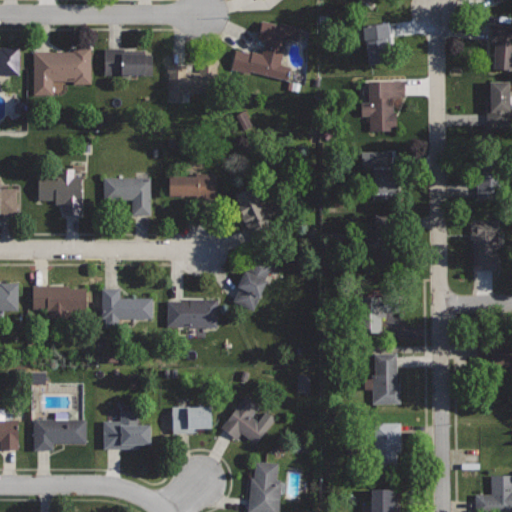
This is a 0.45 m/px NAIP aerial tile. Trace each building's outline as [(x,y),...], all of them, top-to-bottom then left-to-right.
[(301,27),(279,21),(278,24),(263,20),(258,38),(265,40),(262,53),(252,51),(252,53),(236,49),(231,68),(287,82),(291,65),(281,63),(287,39),(297,42),(301,27)] [(387,20),(362,25),(369,64),(390,60),(386,37),(390,36),(387,20)] [(511,23),(492,22),(490,42),(495,42),(493,66),(511,66),(511,23)] [(19,46),(1,46),(1,49),(0,48),(0,74),(19,74),(19,46)] [(91,46),(73,46),(73,50),(33,50),(33,93),(52,93),(52,79),(74,79),(74,82),(91,82),(91,46)] [(145,49),(124,49),(124,47),(104,48),(104,74),(152,74),(152,53),(145,53),(145,49)] [(168,64),(167,89),(215,92),(217,63),(200,62),(199,71),(187,70),(187,65),(168,64)] [(405,79),(367,79),(368,99),(360,100),(360,115),(369,115),(369,128),(397,128),(397,110),(394,110),(394,99),(406,99),(405,79)] [(510,80),(490,80),(490,109),(487,109),(488,127),(511,127),(511,109),(510,109),(510,80)] [(392,151),(355,151),(355,173),(372,173),(372,205),(392,205),(391,191),(398,191),(398,166),(392,167),(392,151)] [(60,168),(60,176),(39,175),(38,198),(55,199),(55,203),(64,203),(63,213),(81,213),(82,176),(74,176),(74,168),(60,168)] [(216,172),(195,172),(194,175),(169,174),(169,194),(196,194),(196,198),(216,198),(216,172)] [(507,175),(476,175),(476,199),(507,198),(507,175)] [(151,176),(104,177),(104,198),(132,198),(132,214),(151,214),(151,176)] [(252,185),(231,195),(252,238),(273,227),(252,185)] [(17,186),(0,186),(0,213),(18,213),(17,186)] [(417,217),(386,217),(385,261),(401,261),(401,243),(417,243),(417,217)] [(500,219),(471,219),(471,238),(474,238),(474,269),(497,268),(497,244),(500,244),(500,219)] [(255,255),(248,271),(245,270),(238,285),(240,286),(233,299),(252,308),(274,264),(255,255)] [(18,282),(0,281),(0,308),(18,309),(18,282)] [(86,287),(70,287),(70,284),(32,284),(32,307),(46,307),(46,318),(87,317),(86,287)] [(153,297),(120,297),(120,288),(102,288),(102,317),(105,317),(105,325),(119,325),(119,317),(153,317),(153,297)] [(359,296),(358,330),(382,331),(382,296),(359,296)] [(218,299),(189,298),(189,300),(167,300),(167,324),(217,326),(218,299)] [(511,344),(493,345),(492,339),(475,340),(476,367),(511,365),(511,344)] [(397,352),(366,353),(367,402),(401,402),(401,383),(397,383),(397,352)] [(295,392),(307,392),(307,374),(295,374),(295,392)] [(246,394),(220,427),(236,439),(241,432),(256,443),(275,418),(265,410),(258,420),(252,415),(260,404),(246,394)] [(211,405),(172,406),(173,432),(197,431),(197,427),(212,427),(211,405)] [(138,409),(119,409),(119,419),(103,420),(104,448),(139,447),(139,443),(150,442),(150,424),(138,424),(138,409)] [(85,418),(34,418),(34,449),(53,449),(53,442),(85,442),(85,418)] [(18,419),(0,419),(0,439),(1,439),(1,449),(18,448),(18,419)] [(401,422),(369,422),(369,467),(391,467),(391,452),(402,452),(401,422)] [(278,462),(255,460),(253,477),(251,477),(247,511),(277,511),(281,480),(276,479),(278,462)] [(511,511),(511,474),(491,474),(491,492),(474,492),(474,511),(511,511)] [(391,511),(392,489),(370,488),(369,511),(391,511)]
